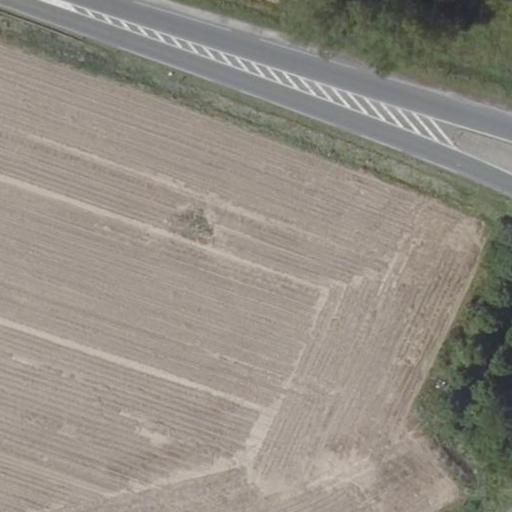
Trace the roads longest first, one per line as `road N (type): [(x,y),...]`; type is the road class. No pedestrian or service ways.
road 1 (primary): [(37,0),(511,190)]
road 2 (primary): [(511,134),(58,0)]
